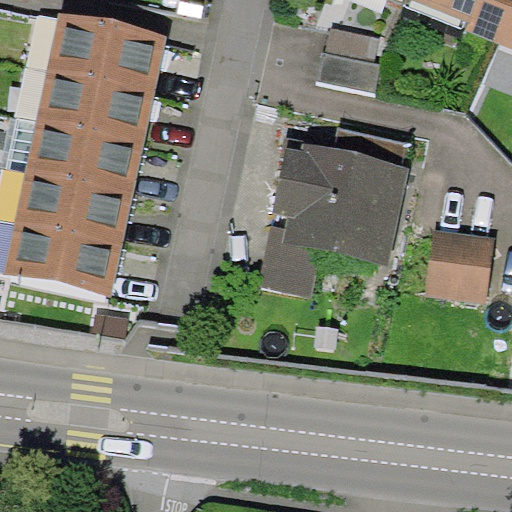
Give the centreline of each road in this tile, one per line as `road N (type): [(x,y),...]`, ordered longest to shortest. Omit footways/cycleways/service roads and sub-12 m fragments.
road 1 (primary): [(511,463),(169,409)]
road 2 (residential): [(246,0),(187,288)]
road 3 (primary): [(169,409),(0,383)]
